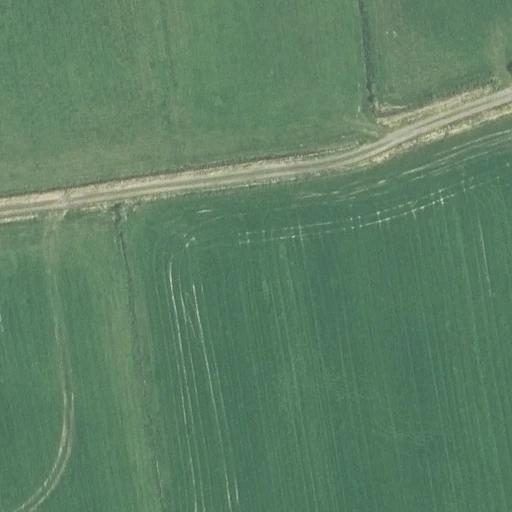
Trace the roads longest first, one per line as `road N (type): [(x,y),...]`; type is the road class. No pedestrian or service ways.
road 1 (track): [(398,137),(341,161),(50,205)]
road 2 (track): [(511,99),(398,137)]
